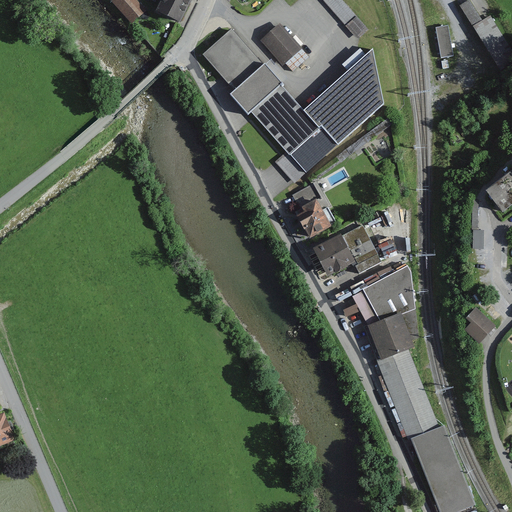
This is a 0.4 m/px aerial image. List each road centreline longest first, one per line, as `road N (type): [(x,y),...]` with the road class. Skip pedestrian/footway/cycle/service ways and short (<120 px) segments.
road 1 (residential): [(183,50),(333,318),(428,511)]
road 2 (residential): [(183,50),(0,207)]
road 3 (residential): [(511,475),(486,402),(485,365),(511,317)]
road 4 (unclassified): [(59,511),(0,369)]
